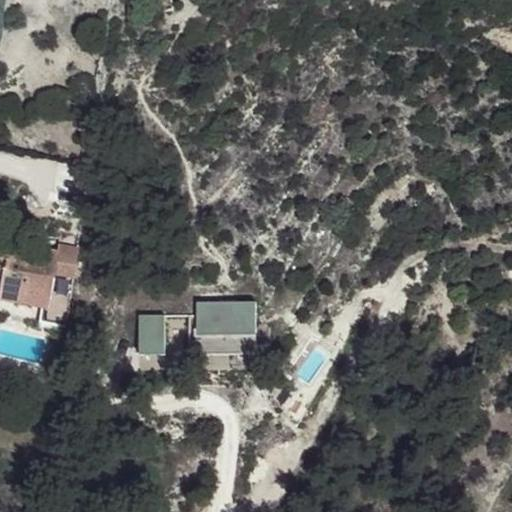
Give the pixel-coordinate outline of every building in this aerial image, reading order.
[(46,160),(44,174),(70,178),(73,165),(46,160)] [(0,243),(0,276),(0,277),(0,279),(0,300),(20,304),(23,285),(51,290),(57,253),(0,243)] [(198,345),(260,344),(259,305),(197,306),(198,345)] [(140,319),(142,360),(169,358),(167,317),(140,319)] [(511,401),(509,399),(503,407),(511,414),(511,401)]
